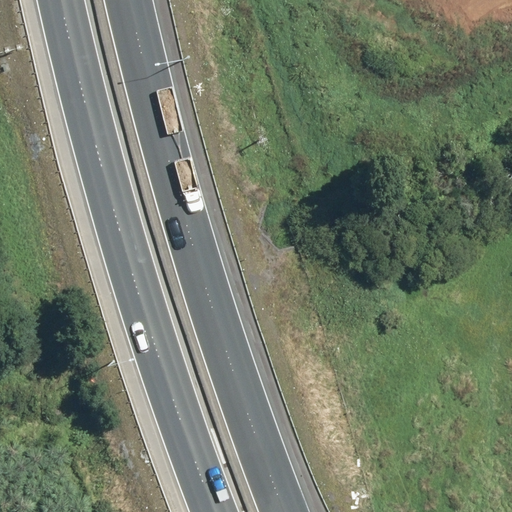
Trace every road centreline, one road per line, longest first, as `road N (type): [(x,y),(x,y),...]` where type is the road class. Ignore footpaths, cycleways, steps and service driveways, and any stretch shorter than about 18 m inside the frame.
road 1 (motorway): [(128,0),(232,380),(281,511)]
road 2 (motorway): [(206,511),(103,199),(53,0)]
